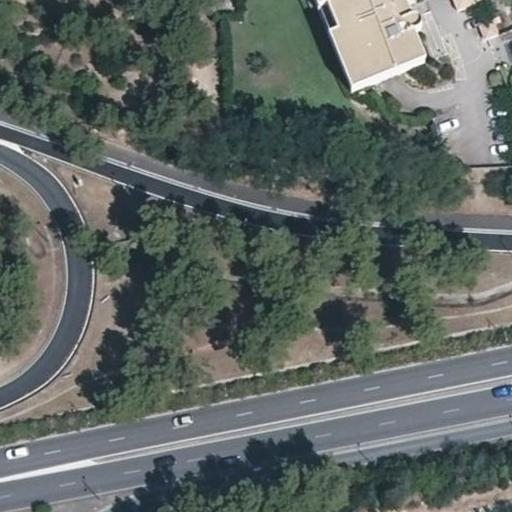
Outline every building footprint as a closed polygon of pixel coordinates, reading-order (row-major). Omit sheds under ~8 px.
[(331,6),(328,0),(314,0),(319,11),(331,6)] [(328,0),(331,6),(344,35),(355,62),(367,91),(428,65),(417,38),(425,34),(427,33),(429,30),(429,26),(427,23),(425,21),(423,20),(419,21),(411,24),(405,11),(400,0),(328,0)] [(416,6),(412,0),(400,0),(405,11),(416,6)] [(446,0),(452,12),(479,1),(478,0),(446,0)] [(344,35),(331,6),(319,11),(331,41),(344,35)] [(474,27),(480,41),(493,35),(487,21),(474,27)] [(355,62),(344,35),(331,41),(355,96),(367,91),(355,62)]
